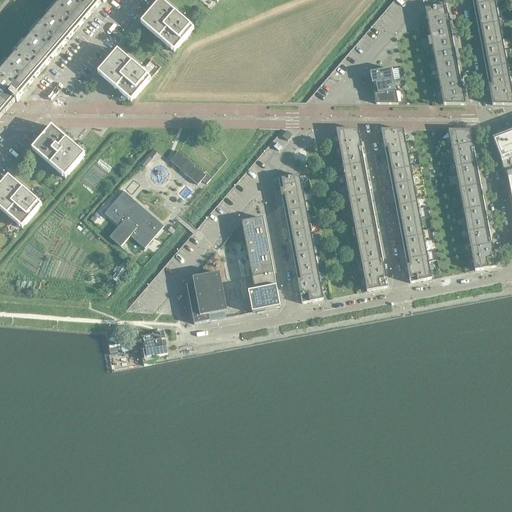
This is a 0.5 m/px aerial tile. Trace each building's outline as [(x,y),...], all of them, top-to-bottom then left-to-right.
[(63,0),(0,73),(0,102),(0,103),(4,98),(7,101),(10,98),(13,100),(15,102),(17,103),(19,101),(20,99),(19,98),(49,63),(103,0),(63,0)] [(511,106),(511,93),(500,30),(494,0),(471,0),(492,106),(511,106)] [(194,30),(185,22),(160,1),(141,24),(174,53),(194,30)] [(465,106),(446,6),(425,10),(443,105),(465,106)] [(151,80),(141,72),(117,51),(98,74),(131,103),(151,80)] [(394,81),(391,70),(370,74),(372,85),(394,81)] [(396,92),(394,81),(372,85),(374,96),(396,92)] [(398,105),(396,92),(374,96),(376,105),(398,105)] [(0,115),(13,100),(10,98),(7,101),(4,98),(0,103),(0,102),(0,115)] [(0,119),(5,114),(10,108),(15,102),(13,100),(0,115),(0,119)] [(85,156),(75,148),(51,127),(32,150),(65,179),(85,156)] [(388,288),(358,130),(336,130),(367,292),(388,288)] [(431,280),(416,198),(403,131),(381,131),(410,284),(431,280)] [(496,267),(483,197),(470,131),(448,131),(475,272),(496,267)] [(287,142),(292,136),(287,132),(282,137),(287,142)] [(511,133),(498,139),(498,140),(493,142),(501,163),(503,162),(511,211),(511,133)] [(282,148),(277,143),(273,148),(278,152),(282,148)] [(210,180),(178,152),(170,162),(198,186),(202,181),(206,185),(210,180)] [(323,300),(311,235),(300,176),(278,180),(302,305),(323,300)] [(42,206),(32,198),(8,177),(0,186),(0,209),(10,219),(22,229),(42,206)] [(164,227),(124,193),(105,214),(119,227),(110,238),(121,248),(130,237),(145,249),(164,227)] [(280,308),(269,249),(263,219),(241,223),(255,292),(248,293),(252,314),(280,309),(280,308)] [(227,312),(220,274),(192,279),(194,285),(186,286),(192,317),(194,325),(210,322),(208,316),(227,312)] [(167,356),(165,341),(165,340),(164,340),(163,335),(160,336),(160,335),(153,336),(141,338),(143,349),(145,349),(146,355),(147,359),(156,357),(156,358),(167,356)]
